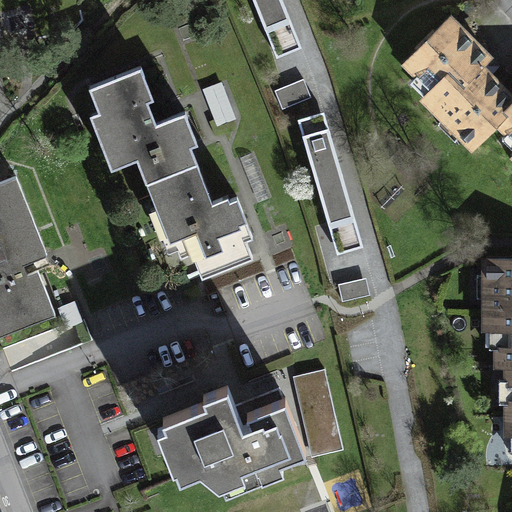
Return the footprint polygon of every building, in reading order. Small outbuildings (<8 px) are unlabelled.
[(282,0),(253,0),(277,57),(302,47),(282,0)] [(486,158),(502,142),(511,121),(511,97),(493,78),(503,68),(452,17),(407,60),(421,75),(413,83),(486,158)] [(140,157),(149,180),(197,161),(191,145),(197,143),(185,111),(162,120),(141,66),(89,86),(106,127),(98,130),(112,168),(140,157)] [(304,79),(275,90),(282,108),(311,97),(304,79)] [(226,81),(205,88),(217,125),(238,118),(226,81)] [(324,111),(298,119),(337,253),(364,246),(324,111)] [(511,121),(502,142),(511,151),(511,121)] [(213,201),(197,161),(149,180),(147,181),(157,206),(161,204),(181,256),(195,250),(198,258),(253,236),(236,192),(213,201)] [(0,334),(0,335),(55,313),(38,268),(28,272),(24,264),(47,254),(16,175),(0,181),(0,334)] [(497,363),(511,359),(511,254),(489,254),(486,363),(497,363)] [(371,295),(366,277),(339,283),(343,302),(371,295)] [(511,359),(497,363),(496,410),(511,411),(511,455),(511,359)] [(295,375),(313,456),(343,450),(325,369),(295,375)] [(240,415),(230,391),(163,417),(176,449),(170,451),(180,477),(216,463),(226,489),(263,475),(260,467),(306,449),(286,397),(240,415)]
